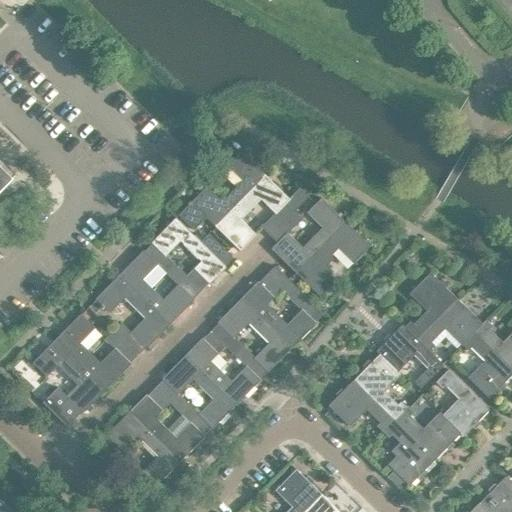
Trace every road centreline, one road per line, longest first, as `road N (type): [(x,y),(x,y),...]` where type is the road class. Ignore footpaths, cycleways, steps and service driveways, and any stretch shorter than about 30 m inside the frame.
road 1 (residential): [(48,466),(256,257)]
road 2 (residential): [(384,511),(295,420),(201,511)]
